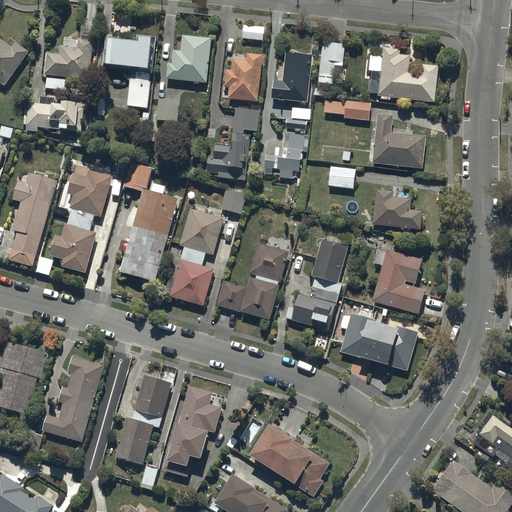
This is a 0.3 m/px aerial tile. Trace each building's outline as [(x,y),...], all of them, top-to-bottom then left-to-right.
[(84,21),(83,36),(91,37),(91,22),(84,21)] [(264,28),(243,26),(242,40),(263,41),(264,28)] [(138,41),(107,38),(105,67),(155,71),(157,38),(138,36),(138,41)] [(208,85),(212,39),(183,37),(182,52),(174,51),(173,65),(168,64),(167,79),(195,82),(195,85),(200,86),(200,84),(208,85)] [(0,82),(6,87),(30,53),(16,44),(13,48),(0,38),(0,82)] [(60,55),(47,54),(44,75),(88,80),(92,42),(79,40),(78,49),(61,47),(60,55)] [(344,67),(345,45),(321,43),(319,83),(334,84),(335,66),(344,67)] [(383,57),(370,57),(369,71),(372,71),(370,94),(378,95),(378,97),(382,98),(382,100),(390,100),(390,99),(435,103),(439,68),(422,66),(421,73),(417,73),(418,62),(410,62),(411,56),(400,56),(400,49),(383,48),(383,57)] [(312,56),(286,54),(284,83),(273,82),(272,100),(308,103),(312,56)] [(258,102),(262,56),(247,55),(246,61),(232,60),(231,72),(225,71),(224,88),(230,89),(229,100),(258,102)] [(136,81),(130,80),(128,106),(149,108),(151,75),(137,74),(136,81)] [(68,80),(47,78),(46,89),(67,91),(68,80)] [(55,100),(40,99),(40,104),(28,104),(28,110),(25,110),(25,123),(28,123),(28,131),(84,133),(84,103),(63,103),(63,105),(55,105),(55,100)] [(180,102),(159,100),(158,121),(178,123),(180,102)] [(346,104),(325,101),(324,113),(345,115),(345,118),(369,121),(372,104),(347,101),(346,104)] [(260,112),(235,110),(232,145),(230,144),(230,138),(219,137),(218,144),(215,144),(215,148),(213,148),(212,159),(208,159),(207,173),(218,174),(218,179),(245,181),(247,164),(249,164),(251,142),(250,142),(250,136),(244,135),(244,130),(258,131),(260,112)] [(393,116),(378,115),(372,164),(422,170),(426,137),(413,136),(413,131),(392,129),(393,116)] [(306,135),(307,121),(286,120),(286,129),(296,130),(296,133),(301,133),(300,135),(306,135)] [(14,130),(2,127),(0,136),(0,137),(12,140),(14,130)] [(276,148),(276,156),(266,155),(264,174),(273,174),(274,169),(280,170),(280,179),(292,180),(293,172),(297,172),(298,162),(294,161),(295,149),(304,150),(305,137),(295,136),(295,134),(284,134),(283,149),(276,148)] [(125,187),(144,192),(122,273),(155,283),(178,200),(165,196),(167,188),(154,185),(152,193),(147,191),(153,170),(131,164),(125,187)] [(356,170),(328,167),(326,178),(330,178),(329,187),(339,188),(338,195),(343,195),(344,188),(354,189),(356,170)] [(101,218),(112,178),(89,172),(88,178),(73,175),(68,195),(74,197),(71,210),(72,210),(68,226),(66,225),(63,238),(56,237),(50,257),(64,260),(62,267),(87,274),(97,234),(91,232),(95,217),(101,218)] [(35,267),(58,182),(30,174),(27,184),(18,182),(13,201),(22,203),(14,232),(18,233),(10,260),(35,267)] [(247,195),(225,190),(220,210),(242,216),(247,195)] [(394,192),(377,191),(374,226),(421,230),(423,212),(410,211),(411,199),(393,198),(394,192)] [(196,211),(190,209),(181,247),(185,248),(176,283),(170,282),(167,294),(171,295),(170,297),(206,306),(215,270),(203,267),(206,254),(213,256),(222,218),(204,214),(206,209),(197,207),(196,211)] [(348,248),(322,241),(311,278),(315,279),(310,298),(299,295),(295,308),(289,306),(286,318),(329,331),(342,285),(338,284),(348,248)] [(256,280),(250,279),(242,313),(270,320),(279,283),(281,283),(288,252),(258,245),(251,275),(257,276),(256,280)] [(422,260),(379,249),(375,264),(383,266),(373,303),(419,315),(425,291),(415,289),(422,260)] [(53,261),(41,258),(37,273),(50,276),(53,261)] [(247,288),(224,282),(217,307),(240,313),(247,288)] [(340,329),(347,331),(340,352),(407,372),(418,332),(397,326),(396,330),(376,324),(377,321),(352,314),(351,317),(344,315),(342,321),(340,329)] [(49,354),(9,342),(1,368),(3,369),(1,375),(6,377),(0,395),(0,407),(28,416),(40,378),(41,379),(49,354)] [(83,443),(104,366),(73,357),(68,374),(72,375),(69,388),(64,387),(60,404),(63,405),(60,418),(48,415),(43,432),(83,443)] [(160,381),(145,376),(132,420),(127,419),(116,458),(142,466),(154,427),(159,428),(175,373),(163,370),(160,381)] [(212,394),(189,388),(179,426),(177,425),(171,446),(169,446),(163,471),(188,477),(192,464),(189,464),(191,457),(201,460),(208,433),(215,434),(224,400),(212,396),(212,394)] [(511,428),(490,414),(484,423),(486,425),(478,435),(479,436),(474,445),(480,449),(477,454),(488,462),(491,457),(492,458),(495,454),(508,464),(505,468),(511,472),(511,428)] [(271,425),(250,457),(314,499),(324,483),(320,480),(330,464),(271,425)] [(453,461),(432,491),(461,511),(506,511),(511,504),(511,494),(497,484),(493,490),(453,461)] [(147,464),(147,467),(140,488),(152,491),(159,468),(147,464)] [(0,511),(49,511),(53,507),(40,498),(38,500),(22,490),(24,488),(3,474),(1,477),(0,476),(0,511)] [(289,511),(290,511),(233,475),(214,505),(225,511),(289,511)]
